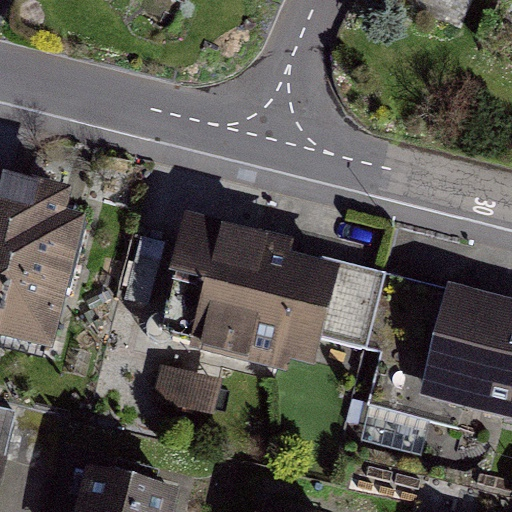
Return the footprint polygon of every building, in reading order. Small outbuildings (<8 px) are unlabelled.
[(192,0),(152,0),(187,14),(192,0)] [(511,0),(475,0),(511,13),(511,0)] [(98,217),(0,192),(0,339),(64,355),(98,217)] [(335,263),(189,234),(166,349),(312,378),(335,263)] [(511,311),(477,303),(452,408),(511,422),(511,311)] [(215,411),(224,375),(165,361),(156,397),(215,411)] [(170,511),(171,510),(90,489),(83,511),(170,511)]
